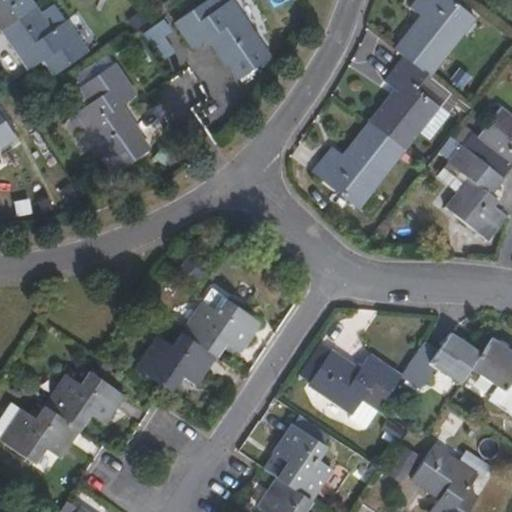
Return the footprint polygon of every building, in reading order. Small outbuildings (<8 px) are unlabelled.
[(0,0),(0,36),(2,39),(36,17),(23,0),(0,0)] [(414,29),(388,60),(396,66),(418,84),(464,27),(430,0),(416,0),(402,18),(414,29)] [(230,9),(217,18),(211,8),(178,31),(194,56),(210,46),(228,74),(230,72),(241,86),(268,65),(230,9)] [(64,33),(52,41),(36,17),(2,39),(29,79),(44,69),(54,83),(84,63),(64,33)] [(161,58),(178,48),(159,19),(143,29),(161,58)] [(377,89),(390,101),(364,132),(396,158),(431,114),(409,96),(418,84),(396,66),(377,89)] [(170,116),(206,97),(193,73),(157,92),(170,116)] [(119,116),(136,103),(115,74),(82,98),(93,113),(79,124),(119,181),(149,160),(119,116)] [(475,145),(483,153),(472,166),(496,186),(507,171),(509,173),(511,168),(511,127),(498,116),(475,145)] [(351,215),(396,158),(364,132),(337,166),(326,157),(307,181),(351,215)] [(482,203),(496,186),(472,166),(455,152),(441,169),(462,187),(439,216),(479,249),(498,225),(486,215),(490,210),(482,203)] [(187,293),(199,278),(182,267),(171,281),(187,293)] [(225,308),(210,296),(201,310),(216,320),(225,308)] [(216,320),(201,310),(182,340),(212,361),(222,346),(238,356),(256,330),(225,308),(216,320)] [(176,382),(192,392),(212,361),(182,340),(173,353),(157,343),(136,375),(167,396),(176,382)] [(430,379),(450,393),(462,375),(471,361),(442,341),(432,357),(417,347),(400,376),(421,391),(430,379)] [(511,368),(480,347),(471,361),(462,375),(489,394),(482,406),(511,427),(511,389),(506,386),(511,377),(511,368)] [(367,362),(357,378),(329,358),(310,388),(351,417),(361,403),(375,413),(395,383),(367,362)] [(84,392),(68,381),(48,411),(79,432),(88,419),(104,429),(123,399),(93,379),(84,392)] [(0,442),(5,446),(25,416),(14,408),(0,428),(0,442)] [(60,462),(79,432),(48,411),(39,425),(25,416),(5,446),(36,467),(46,452),(60,462)] [(272,460),(285,470),(277,483),(309,505),(328,477),(313,466),(322,453),(290,432),(272,460)] [(464,497),(472,484),(429,454),(409,483),(437,502),(430,511),(467,511),(473,503),(464,497)] [(304,511),(309,505),(277,483),(258,511),(304,511)]
